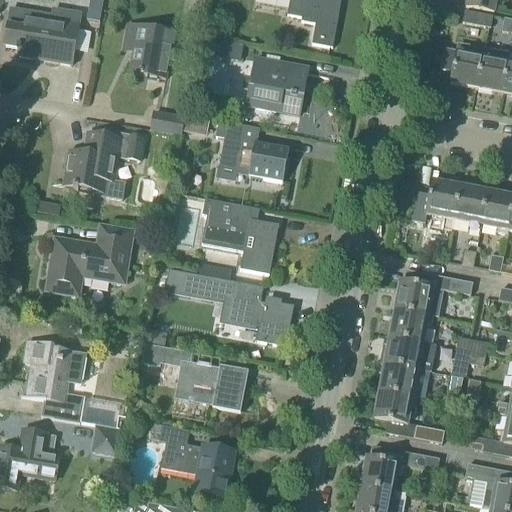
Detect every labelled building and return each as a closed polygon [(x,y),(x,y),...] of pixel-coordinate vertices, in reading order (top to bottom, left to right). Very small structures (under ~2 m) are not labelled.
[(336,27),(340,0),(290,0),(287,18),(301,21),(301,25),(316,28),(316,24),(336,27)] [(466,0),(465,10),(493,15),(495,3),(486,1),(485,0),(466,0)] [(89,2),(86,22),(99,24),(103,4),(89,2)] [(492,19),(464,14),(462,27),(490,32),(492,19)] [(18,60),(71,69),(77,34),(51,29),(51,24),(25,20),(23,31),(7,28),(4,50),(19,52),(18,60)] [(501,35),(511,36),(511,22),(504,21),(501,35)] [(178,37),(127,29),(124,44),(135,46),(129,77),(165,83),(168,68),(177,70),(179,53),(176,52),(178,37)] [(450,87),(476,92),(482,61),(483,53),(458,48),(456,55),(444,53),(441,72),(453,74),(450,87)] [(476,92),(502,97),(509,59),(509,58),(483,53),(482,61),(476,92)] [(502,97),(511,98),(511,59),(509,59),(502,97)] [(253,111),(299,120),(308,72),(262,64),(253,111)] [(153,116),(151,134),(180,139),(183,121),(153,116)] [(184,134),(192,136),(194,123),(187,122),(184,134)] [(247,180),(282,186),(282,185),(281,185),(286,154),(288,154),(288,153),(256,147),(259,132),(218,125),(215,141),(223,142),(217,172),(248,178),(247,180)] [(69,155),(63,190),(74,192),(74,193),(79,194),(80,192),(93,194),(93,195),(103,197),(105,185),(113,186),(117,161),(139,165),(143,141),(120,138),(119,142),(87,137),(84,157),(69,155)] [(453,224),(454,224),(460,191),(432,185),(429,199),(417,196),(411,225),(424,227),(426,219),(442,222),(440,234),(451,236),(453,224)] [(481,229),(487,196),(460,191),(454,224),(469,227),(469,231),(480,233),(481,229)] [(507,238),(508,235),(508,234),(511,211),(511,200),(487,196),(481,229),(497,232),(496,236),(507,238)] [(204,203),(201,219),(206,220),(200,248),(242,256),(239,274),(268,279),(268,278),(267,277),(276,230),(277,231),(278,229),(256,225),(258,213),(204,203)] [(96,250),(78,246),(54,242),(45,295),(78,300),(82,277),(124,284),(132,235),(100,230),(96,250)] [(461,269),(472,271),(475,256),(464,254),(461,269)] [(488,274),(500,276),(503,261),(491,259),(488,274)] [(207,280),(208,270),(201,269),(199,279),(207,280)] [(394,313),(428,319),(432,320),(437,321),(442,294),(445,282),(406,274),(403,287),(399,286),(394,313)] [(257,346),(285,351),(285,350),(284,350),(291,311),(293,311),(293,310),(265,305),(264,307),(260,306),(263,291),(227,284),(193,278),(199,289),(199,291),(211,293),(211,297),(218,298),(214,319),(228,322),(227,327),(259,333),(257,346)] [(442,294),(470,300),(472,287),(445,282),(442,294)] [(498,305),(511,307),(511,294),(500,292),(498,305)] [(394,313),(389,339),(423,346),(426,331),(429,332),(432,320),(428,319),(394,313)] [(389,339),(384,366),(417,373),(420,358),(424,358),(426,347),(423,346),(389,339)] [(458,342),(455,353),(470,356),(472,344),(458,342)] [(472,344),(470,356),(484,359),(487,347),(472,344)] [(28,346),(25,367),(33,369),(27,402),(55,406),(52,423),(79,427),(84,401),(64,397),(67,383),(81,386),(85,359),(71,357),(72,356),(59,353),(59,351),(28,346)] [(176,403),(214,410),(214,412),(242,418),(242,417),(240,416),(248,377),(250,377),(250,376),(222,371),(221,373),(192,367),(194,357),(147,348),(143,367),(162,371),(162,367),(183,371),(177,402),(176,402),(176,403)] [(453,365),(468,367),(470,356),(455,353),(453,365)] [(470,356),(468,367),(482,370),(484,359),(470,356)] [(384,366),(379,393),(412,400),(415,385),(419,386),(421,374),(417,373),(384,366)] [(447,395),(459,397),(462,382),(450,380),(447,395)] [(468,383),(465,398),(463,411),(475,413),(480,385),(468,383)] [(412,400),(379,393),(373,422),(387,425),(385,437),(414,443),(416,430),(407,429),(410,412),(414,413),(416,401),(412,401),(412,400)] [(511,420),(508,419),(505,435),(501,434),(499,446),(495,445),(493,458),(511,461),(511,420)] [(195,497),(223,503),(224,501),(222,501),(231,456),(232,456),(232,455),(204,450),(203,452),(184,448),(186,434),(161,430),(158,445),(165,446),(160,472),(198,480),(195,497)] [(416,430),(414,443),(441,448),(444,436),(416,430)] [(91,456),(117,461),(121,435),(95,431),(91,456)] [(0,491),(16,494),(19,478),(54,484),(58,461),(52,460),(56,440),(22,434),(19,454),(0,450),(0,491)] [(495,445),(472,441),(470,453),(493,458),(495,445)] [(366,462),(361,490),(394,496),(397,480),(401,481),(403,469),(409,470),(411,458),(382,452),(380,464),(366,462)] [(409,470),(436,475),(438,463),(411,458),(409,470)] [(511,511),(511,476),(467,468),(465,481),(474,482),(474,485),(486,487),(481,511),(511,511)] [(361,490),(356,511),(400,511),(403,497),(394,496),(361,490)]
